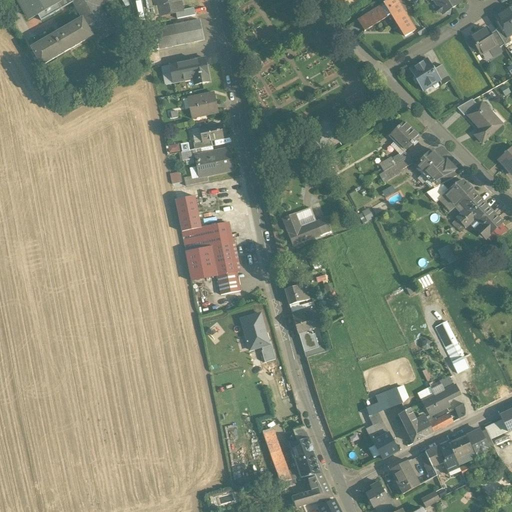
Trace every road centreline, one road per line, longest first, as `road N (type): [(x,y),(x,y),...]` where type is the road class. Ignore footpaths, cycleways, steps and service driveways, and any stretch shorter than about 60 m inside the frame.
road 1 (tertiary): [(336,489),(284,332),(214,0)]
road 2 (unclassified): [(511,401),(336,489)]
road 3 (residential): [(511,204),(382,75)]
